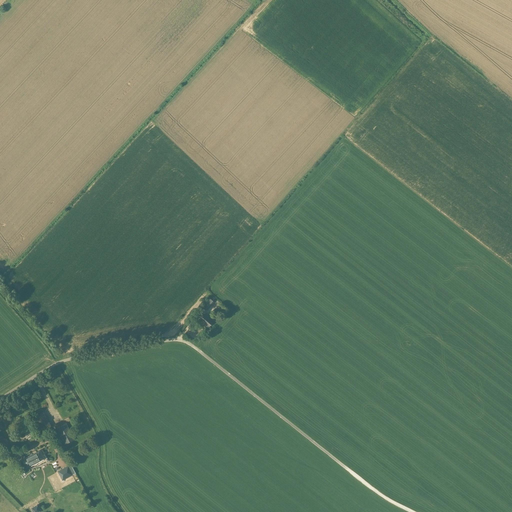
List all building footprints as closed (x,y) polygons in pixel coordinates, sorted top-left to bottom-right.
[(210,298),(203,306),(207,310),(214,302),(210,298)] [(208,327),(213,321),(205,313),(200,320),(208,327)] [(32,418),(40,432),(51,426),(44,412),(32,418)] [(66,423),(57,428),(65,444),(74,439),(66,423)] [(30,466),(35,464),(44,458),(40,450),(26,457),(30,466)] [(68,477),(72,475),(68,466),(58,472),(60,475),(66,472),(68,477)]
